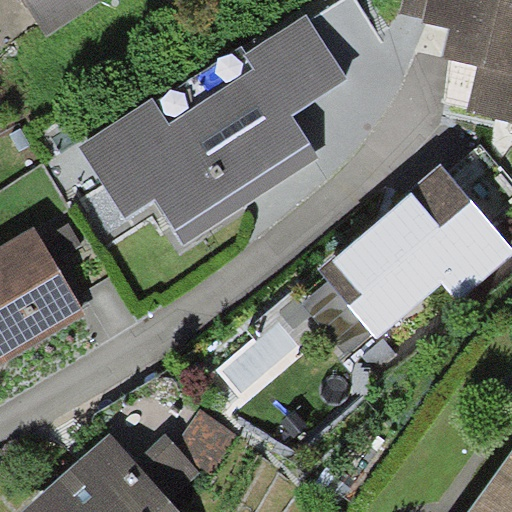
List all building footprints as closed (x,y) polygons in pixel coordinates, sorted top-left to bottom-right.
[(15,0),(19,6),(23,3),(45,39),(108,0),(15,0)] [(511,0),(406,0),(403,15),(427,19),(427,31),(456,39),(439,107),(511,123),(511,0)] [(245,48),(82,153),(127,222),(156,203),(184,246),(321,158),(296,120),(351,85),(307,17),(249,54),(245,48)] [(443,171),(324,271),(332,281),(305,304),(348,355),(376,331),(381,336),(498,238),(484,221),(511,197),(511,183),(481,147),(447,176),(443,171)] [(57,280),(31,236),(0,253),(0,370),(82,322),(57,280)] [(238,436),(204,408),(175,443),(209,471),(238,436)] [(134,457),(112,433),(25,511),(181,511),(173,503),(206,473),(166,429),(134,457)] [(511,511),(511,460),(474,511),(511,511)]
